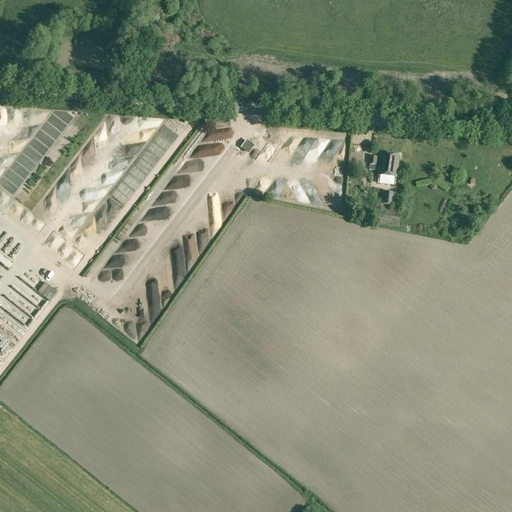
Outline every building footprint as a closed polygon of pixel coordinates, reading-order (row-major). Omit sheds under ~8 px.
[(0,118),(10,120),(11,110),(0,108),(0,118)] [(293,157),(308,173),(310,169),(314,174),(318,171),(327,175),(332,170),(347,137),(338,133),(335,136),(324,132),(315,140),(308,137),(298,146),(293,157)] [(254,147),(247,141),(241,149),(248,155),(254,147)] [(105,182),(112,181),(109,163),(102,164),(99,146),(94,147),(94,144),(82,146),(85,157),(71,160),(74,176),(79,175),(81,185),(93,182),(94,189),(106,187),(105,182)] [(381,153),(379,162),(378,170),(378,175),(402,178),(403,169),(398,168),(399,155),(394,154),(393,153),(388,152),(387,154),(381,153)] [(376,165),(376,162),(377,157),(370,156),(369,169),(375,170),(375,165),(376,165)] [(303,197),(309,195),(307,190),(310,189),(304,174),(294,178),(303,197)] [(394,205),(394,204),(395,193),(383,191),(381,203),(394,205)] [(399,227),(401,209),(381,206),(378,223),(399,227)] [(0,261),(10,270),(14,265),(0,254),(0,261)] [(40,288),(51,297),(58,289),(47,279),(40,288)]
